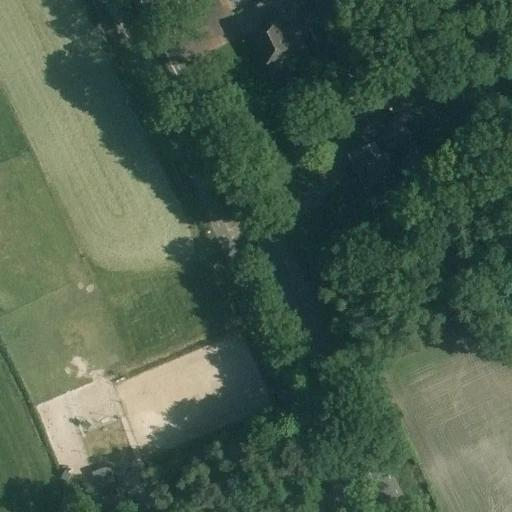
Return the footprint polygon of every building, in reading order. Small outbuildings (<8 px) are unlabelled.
[(329,0),(311,0),(310,1),(318,20),(335,12),(329,0)] [(268,24),(253,31),(269,63),(302,47),(283,9),(265,18),(268,24)] [(410,63),(442,48),(431,26),(399,42),(410,63)] [(370,146),(351,155),(353,158),(350,159),(355,169),(358,168),(367,187),(373,185),(380,199),(394,193),(396,196),(416,186),(403,160),(406,159),(398,141),(401,140),(395,125),(396,125),(387,107),(358,121),(370,146)] [(158,511),(153,497),(131,504),(133,511),(158,511)] [(280,511),(277,502),(251,511),(280,511)]
